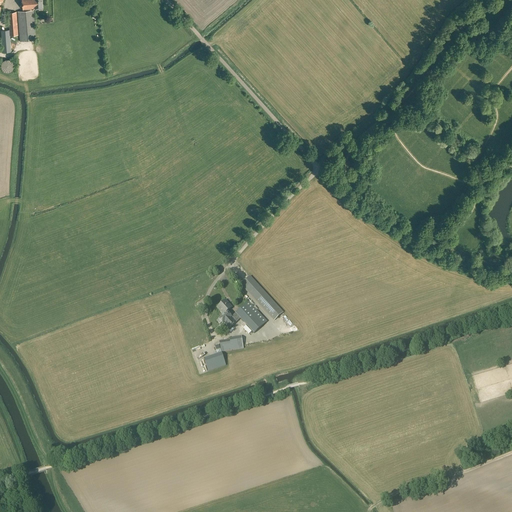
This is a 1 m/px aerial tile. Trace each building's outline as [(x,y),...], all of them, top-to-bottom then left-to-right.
[(21,0),(23,9),(23,11),(17,11),(20,41),(36,40),(34,10),(31,10),(31,9),(35,8),(43,8),(42,0),(21,0)] [(2,52),(11,52),(10,35),(18,35),(16,11),(8,12),(9,29),(1,30),(2,52)] [(8,59),(6,59),(4,60),(2,62),(1,63),(1,65),(1,66),(1,68),(2,68),(2,70),(3,70),(4,71),(5,72),(7,72),(9,72),(10,72),(11,71),(12,70),(13,69),(14,67),(14,66),(14,65),(14,64),(13,62),(12,61),(10,60),(9,59),(8,59)] [(274,321),(279,317),(283,313),(252,279),(250,276),(241,285),(243,287),(274,321)] [(232,317),(227,312),(232,308),(225,300),(216,308),(223,315),(218,320),(217,321),(219,324),(221,323),(223,325),(222,326),(226,331),(240,319),(235,314),(232,317)] [(244,306),(235,314),(240,319),(253,334),(262,325),(266,322),(248,302),(244,306)] [(221,353),(243,349),(243,347),(241,336),(229,338),(229,339),(219,341),(221,353)] [(208,372),(226,366),(221,353),(203,359),(208,372)]
